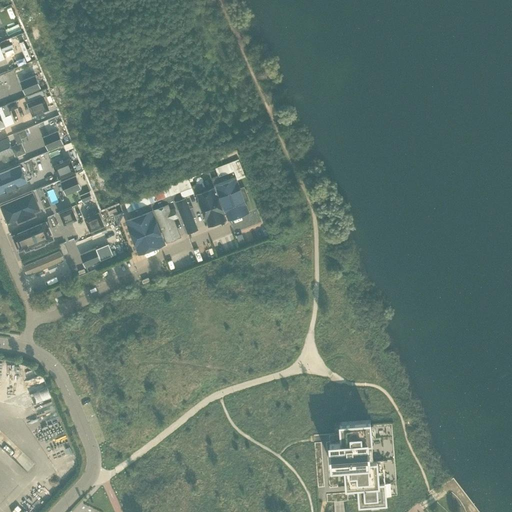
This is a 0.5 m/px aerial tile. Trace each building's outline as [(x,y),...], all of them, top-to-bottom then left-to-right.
[(35,75),(20,81),(25,94),(40,88),(35,75)] [(41,91),(27,96),(29,102),(43,96),(41,91)] [(45,96),(28,103),(32,114),(49,108),(45,96)] [(16,101),(6,105),(9,111),(18,107),(16,101)] [(0,107),(0,114),(5,126),(14,123),(9,111),(6,105),(0,107)] [(24,129),(13,134),(17,144),(21,143),(23,142),(21,138),(28,135),(25,129),(24,129)] [(58,130),(43,136),(48,149),(63,143),(58,130)] [(0,158),(2,158),(13,153),(11,147),(7,138),(0,141),(0,158)] [(70,158),(53,165),(58,179),(76,171),(75,170),(70,158)] [(238,158),(215,167),(215,168),(218,176),(233,170),(237,179),(245,176),(238,158)] [(32,165),(29,160),(25,162),(29,172),(34,170),(32,165)] [(0,192),(18,185),(26,182),(20,165),(0,172),(0,192)] [(76,175),(61,181),(66,194),(81,188),(76,175)] [(187,178),(169,185),(175,200),(177,199),(181,197),(193,193),(191,187),(187,178)] [(248,211),(239,188),(236,179),(216,186),(229,218),(248,211)] [(201,183),(191,187),(193,193),(203,189),(201,183)] [(169,185),(148,193),(154,208),(175,200),(169,185)] [(42,188),(41,187),(36,189),(44,208),(51,205),(47,196),(45,197),(43,192),(42,188)] [(197,193),(194,194),(206,224),(207,225),(222,219),(222,218),(211,188),(197,193)] [(33,192),(0,205),(8,223),(17,219),(18,223),(36,215),(34,212),(40,210),(33,192)] [(89,193),(80,197),(82,203),(91,199),(89,193)] [(148,193),(126,202),(132,217),(154,208),(148,193)] [(178,200),(176,201),(187,231),(197,227),(186,197),(182,199),(181,197),(177,199),(178,200)] [(180,236),(173,219),(168,204),(154,210),(167,241),(180,236)] [(72,207),(60,212),(65,224),(77,219),(72,207)] [(152,211),(127,220),(139,252),(164,243),(152,211)] [(123,213),(123,212),(114,216),(114,217),(117,223),(117,224),(118,224),(118,223),(117,223),(122,213),(123,213)] [(99,213),(85,219),(90,231),(105,226),(99,213)] [(57,225),(53,215),(54,215),(54,214),(47,217),(48,217),(52,227),(57,225)] [(28,228),(13,235),(13,237),(13,238),(14,238),(17,247),(17,248),(18,248),(19,250),(24,247),(25,250),(34,246),(34,247),(35,247),(34,246),(43,242),(44,243),(45,243),(44,242),(53,238),(51,234),(52,234),(49,225),(48,226),(46,221),(41,223),(41,222),(28,227),(28,228)] [(68,253),(64,242),(59,245),(63,255),(68,253)] [(95,248),(80,254),(86,267),(100,261),(95,248)] [(59,251),(25,265),(29,274),(62,260),(59,251)] [(46,387),(28,395),(32,404),(50,396),(46,387)] [(339,423),(340,433),(313,436),(319,503),(359,499),(359,504),(386,502),(385,496),(397,495),(391,424),(369,425),(369,420),(339,423)]
